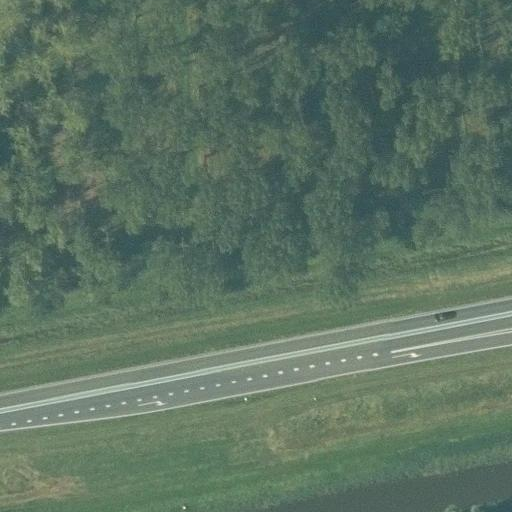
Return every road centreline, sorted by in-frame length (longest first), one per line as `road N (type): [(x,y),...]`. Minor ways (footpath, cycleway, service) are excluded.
road 1 (track): [(0,316),(511,219)]
road 2 (trunk): [(0,411),(380,339)]
road 3 (track): [(189,0),(197,161),(188,185),(138,230),(137,290)]
road 4 (trunk): [(380,339),(511,314)]
road 5 (trunk): [(380,339),(511,330)]
